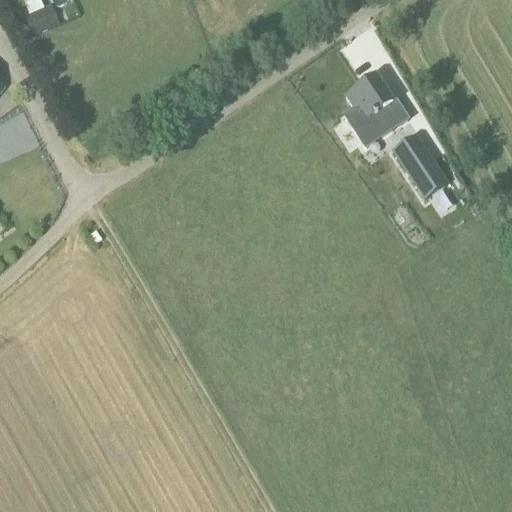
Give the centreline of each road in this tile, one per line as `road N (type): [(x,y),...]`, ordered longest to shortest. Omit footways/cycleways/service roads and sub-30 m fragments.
road 1 (unclassified): [(0,283),(85,199),(383,0)]
road 2 (track): [(85,199),(271,511)]
